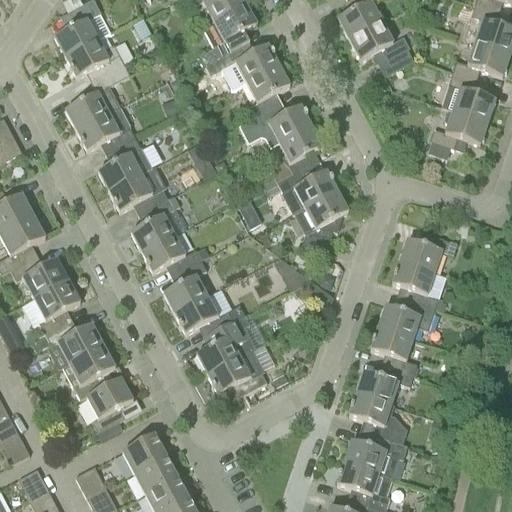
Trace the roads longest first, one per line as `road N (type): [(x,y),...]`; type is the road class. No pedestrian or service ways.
road 1 (residential): [(2,67),(196,442),(209,449),(232,444),(321,395)]
road 2 (residential): [(321,395),(386,188)]
road 3 (residential): [(386,188),(286,0)]
road 4 (residential): [(386,188),(486,210),(500,200),(511,165)]
road 5 (residential): [(321,395),(286,511)]
